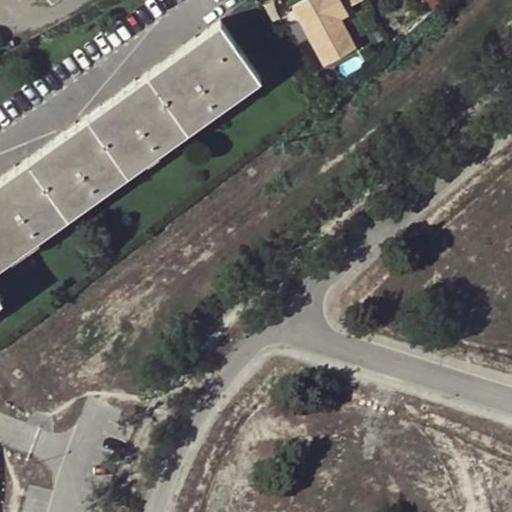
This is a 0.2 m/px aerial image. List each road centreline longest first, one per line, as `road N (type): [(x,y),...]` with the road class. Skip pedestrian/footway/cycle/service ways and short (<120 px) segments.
road 1 (residential): [(511,121),(273,320)]
road 2 (unclassified): [(273,320),(511,401)]
road 3 (residential): [(273,320),(207,393),(152,511)]
